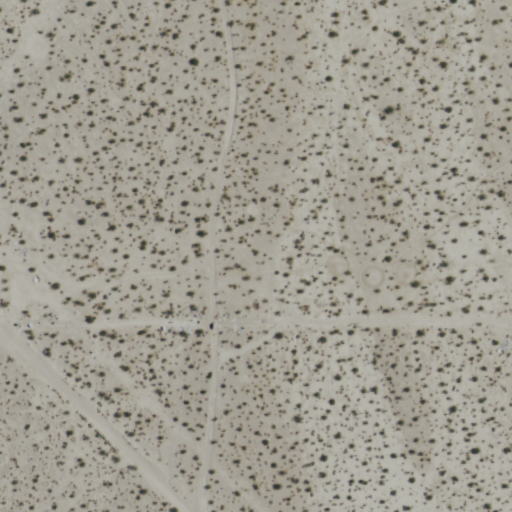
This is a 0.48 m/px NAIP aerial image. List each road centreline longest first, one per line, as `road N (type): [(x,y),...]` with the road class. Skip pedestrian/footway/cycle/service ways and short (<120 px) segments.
road 1 (residential): [(0,324),(511,316)]
road 2 (track): [(0,331),(189,511)]
